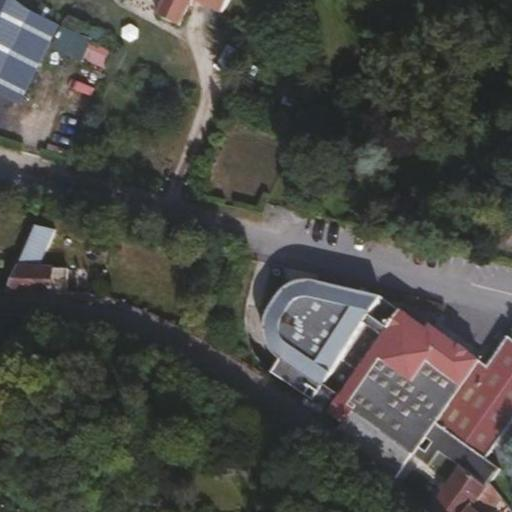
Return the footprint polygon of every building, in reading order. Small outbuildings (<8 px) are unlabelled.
[(0,65),(28,9),(14,0),(6,0),(0,10),(0,65)] [(204,0),(220,8),(224,0),(159,0),(153,13),(175,24),(184,4),(188,5),(190,0),(204,0)] [(0,92),(15,100),(51,20),(28,9),(0,65),(0,92)] [(105,71),(113,52),(59,28),(50,46),(105,71)] [(37,266),(52,234),(34,226),(5,290),(21,291),(49,291),(50,267),(37,266)] [(65,292),(66,268),(50,267),(49,291),(65,292)] [(318,393),(369,312),(332,286),(312,281),(309,296),(297,295),(291,295),(284,297),(275,302),(270,308),(266,315),(263,323),(263,333),(265,344),(271,352),(278,357),(268,372),(313,401),(318,393)] [(398,412),(450,342),(428,328),(424,332),(378,299),(369,312),(318,393),(334,403),(329,412),(342,422),(337,430),(361,451),(392,407),(398,412)] [(204,326),(177,314),(171,326),(199,338),(204,326)] [(28,353),(28,333),(8,334),(9,354),(28,353)] [(458,466),(505,402),(511,392),(511,338),(510,337),(487,367),(480,363),(426,437),(430,441),(423,450),(419,447),(412,455),(425,464),(436,450),(458,466)] [(426,437),(480,363),(450,342),(398,412),(392,407),(361,451),(392,477),(411,453),(412,455),(419,447),(416,444),(423,436),(426,437)] [(485,457),(511,420),(511,408),(505,402),(458,466),(485,487),(489,482),(499,467),(485,457)] [(485,487),(458,466),(429,507),(434,511),(464,511),(470,506),(471,507),(485,487)] [(477,511),(485,511),(499,494),(489,482),(485,487),(471,507),(477,511)] [(511,511),(511,510),(501,496),(497,501),(506,511),(511,511)]
